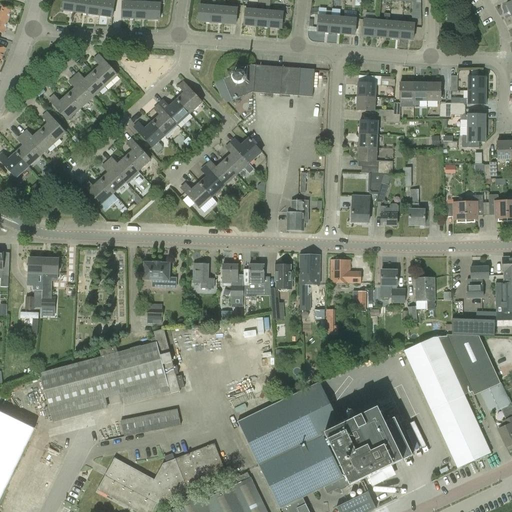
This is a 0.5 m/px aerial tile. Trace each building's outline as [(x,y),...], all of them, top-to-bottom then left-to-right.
[(63,0),(62,11),(75,12),(76,0),(63,0)] [(76,0),(75,12),(87,14),(88,0),(76,0)] [(88,0),(87,14),(99,16),(101,0),(88,0)] [(114,1),(104,0),(101,0),(99,16),(111,18),(114,1)] [(121,18),(134,19),(135,3),(122,2),(121,18)] [(134,19),(146,19),(147,3),(135,3),(134,19)] [(160,4),(147,3),(146,19),(159,20),(160,4)] [(0,5),(0,18),(8,21),(12,9),(9,8),(1,5),(1,6),(0,5)] [(198,22),(210,23),(212,7),(199,5),(198,22)] [(210,23),(222,24),(224,8),(212,7),(210,23)] [(237,9),(224,8),(222,24),(235,25),(237,9)] [(265,8),(265,11),(258,11),(256,27),(269,28),(270,12),(271,9),(265,8)] [(244,26),(256,27),(258,11),(245,9),(244,26)] [(326,11),(326,16),(318,16),(316,32),(330,33),(331,17),(332,11),(326,11)] [(283,13),(270,12),(269,28),(281,29),(283,13)] [(384,14),(384,21),(376,21),(375,37),(388,38),(389,22),(390,14),(384,14)] [(342,18),(331,17),(330,33),(341,34),(342,18)] [(355,19),(342,18),(341,34),(353,35),(355,19)] [(362,36),(375,37),(376,21),(363,20),(362,36)] [(388,38),(400,39),(401,23),(389,22),(388,38)] [(414,24),(401,23),(400,39),(413,40),(414,24)] [(207,63),(207,51),(194,51),(194,62),(207,63)] [(99,66),(92,73),(104,87),(116,76),(98,55),(93,59),(99,66)] [(231,101),(252,93),(255,66),(247,65),(245,70),(243,69),(242,69),(239,69),(237,69),(236,69),(235,70),(234,71),(233,71),(232,73),(232,74),(231,76),(223,79),(231,101)] [(314,70),(300,69),(255,66),(252,93),(298,97),(312,98),(314,70)] [(91,98),(104,87),(92,73),(84,80),(78,73),(73,78),(91,98)] [(467,77),(467,91),(486,91),(486,77),(467,77)] [(74,89),(67,96),(79,109),(91,98),(73,78),(68,82),(74,89)] [(183,93),(176,100),(188,114),(201,103),(182,82),(177,87),(183,93)] [(357,83),(357,97),(375,98),(375,84),(357,83)] [(400,101),(400,103),(400,107),(413,107),(413,105),(413,83),(399,83),(399,101),(400,101)] [(419,101),(427,101),(427,83),(413,83),(413,105),(419,105),(419,101)] [(440,84),(427,83),(427,101),(440,101),(440,84)] [(486,105),(486,91),(467,91),(467,98),(451,98),(451,104),(452,104),(452,110),(465,110),(465,105),(486,105)] [(67,120),(79,109),(67,96),(60,103),(53,96),(49,100),(67,120)] [(374,111),(375,98),(357,97),(356,110),(374,111)] [(176,125),(188,114),(176,100),(169,107),(162,100),(157,105),(176,125)] [(164,136),(176,125),(157,105),(153,109),(159,116),(151,123),(164,136)] [(467,115),(465,115),(465,110),(452,110),(452,115),(461,115),(461,120),(467,120),(467,128),(485,128),(485,115),(467,115)] [(48,124),(40,131),(52,145),(65,133),(47,113),(42,117),(48,124)] [(359,120),(359,134),(377,135),(377,121),(359,120)] [(163,147),(158,142),(164,136),(151,123),(144,129),(138,123),(133,127),(151,148),(152,147),(158,154),(163,150),(163,147)] [(479,148),(479,142),(485,142),(485,128),(467,128),(467,136),(462,136),(462,148),(479,148)] [(26,131),(22,136),(40,156),(52,145),(40,131),(32,138),(26,131)] [(376,148),(377,135),(359,134),(358,147),(376,148)] [(27,168),(40,156),(22,136),(17,140),(23,147),(15,154),(27,168)] [(235,140),(230,144),(254,170),(249,164),(261,153),(249,139),(241,146),(235,140)] [(132,151),(125,158),(137,172),(149,160),(131,140),(126,144),(132,151)] [(497,160),(511,160),(510,142),(497,142),(497,160)] [(218,144),(213,148),(217,153),(222,149),(218,144)] [(236,175),(244,168),(249,174),(254,170),(230,144),(225,148),(231,155),(223,162),(236,175)] [(376,161),(376,148),(358,147),(358,161),(358,167),(362,167),(377,168),(377,161),(376,161)] [(0,161),(15,178),(27,168),(15,154),(8,160),(2,154),(0,155),(0,161)] [(111,158),(106,163),(125,183),(137,172),(125,158),(117,165),(111,158)] [(393,162),(377,161),(377,168),(376,174),(391,174),(392,174),(393,162)] [(210,162),(205,166),(224,186),(236,175),(223,162),(216,168),(210,162)] [(108,173),(100,180),(112,194),(125,183),(106,163),(102,166),(108,173)] [(211,197),(224,186),(205,166),(201,170),(207,177),(199,184),(211,197)] [(403,187),(411,187),(411,168),(403,168),(403,187)] [(387,185),(391,174),(376,174),(369,174),(368,183),(375,183),(375,192),(374,192),(374,194),(375,195),(377,195),(381,183),(387,185)] [(100,205),(112,194),(100,180),(92,187),(86,180),(81,185),(100,205)] [(389,186),(387,185),(381,183),(377,195),(375,203),(383,203),(389,186)] [(199,209),(211,197),(199,184),(192,191),(186,184),(181,188),(199,209)] [(409,190),(409,210),(409,226),(424,226),(424,210),(419,210),(419,190),(409,190)] [(471,202),(465,203),(465,223),(474,223),(474,220),(477,220),(477,216),(483,216),(482,195),(472,196),(471,202)] [(488,195),(488,203),(489,216),(495,215),(495,219),(498,219),(498,222),(507,222),(506,201),(500,202),(498,195),(488,195)] [(352,196),(351,223),(368,223),(369,196),(352,196)] [(291,201),(291,213),(287,213),(287,230),(303,231),(304,223),(309,224),(308,201),(291,201)] [(456,223),(465,223),(465,203),(453,203),(453,204),(447,204),(447,217),(453,217),(454,220),(456,220),(456,223)] [(380,208),(380,214),(380,226),(396,226),(396,214),(398,211),(399,206),(396,204),(392,204),(389,206),(389,208),(380,208)] [(10,254),(3,253),(0,253),(0,277),(9,277),(10,254)] [(300,256),(299,285),(300,310),(310,310),(310,295),(305,295),(305,285),(319,285),(320,256),(300,256)] [(511,284),(511,257),(502,258),(503,272),(503,284),(511,284)] [(36,278),(36,273),(42,273),(43,259),(29,259),(28,273),(29,273),(29,277),(36,278)] [(42,273),(50,274),(50,278),(57,278),(57,274),(58,274),(58,260),(43,259),(42,273)] [(331,283),(349,284),(361,284),(361,273),(350,272),(350,261),(331,260),(331,283)] [(144,263),(144,280),(153,280),(152,287),(176,288),(176,278),(169,278),(169,264),(160,264),(160,263),(154,262),(154,264),(144,263)] [(276,289),(271,289),(273,320),(280,319),(278,304),(277,289),(291,290),(291,281),(290,281),(290,266),(283,266),(282,264),(279,264),(278,266),(275,266),(275,276),(276,276),(276,289)] [(213,280),(208,279),(208,265),(194,265),(193,283),(201,283),(201,288),(213,289),(213,280)] [(222,276),(222,284),(230,284),(230,285),(230,298),(231,298),(231,304),(243,305),(243,285),(243,275),(238,275),(238,266),(222,265),(222,276)] [(249,278),(249,284),(256,284),(256,293),(270,293),(269,278),(264,278),(264,265),(249,265),(249,278)] [(482,299),(482,279),(488,279),(488,268),(470,268),(471,279),(471,286),(466,286),(467,300),(482,299)] [(381,286),(391,286),(391,303),(405,304),(406,289),(397,289),(397,271),(381,271),(381,286)] [(415,301),(427,301),(427,309),(435,309),(434,279),(415,279),(415,301)] [(34,308),(41,308),(42,285),(35,285),(34,298),(26,297),(25,310),(34,310),(34,308)] [(51,286),(42,285),(41,308),(55,309),(55,298),(50,298),(51,286)] [(366,292),(357,292),(357,312),(365,312),(366,292)] [(147,324),(162,324),(162,305),(148,304),(147,324)] [(415,307),(408,307),(409,322),(423,321),(422,314),(416,315),(415,307)] [(327,310),(326,335),(337,335),(337,326),(334,326),(335,310),(327,310)] [(494,337),(495,321),(452,320),(451,335),(494,337)] [(122,404),(169,391),(170,393),(180,391),(179,388),(185,387),(182,375),(176,377),(175,374),(178,374),(178,371),(184,370),(183,366),(177,367),(176,365),(173,366),(170,353),(169,348),(179,347),(178,329),(164,330),(164,329),(153,332),(155,337),(151,338),(152,342),(156,341),(157,342),(39,374),(52,422),(107,408),(104,394),(119,390),(122,404)] [(490,414),(501,409),(506,420),(501,422),(504,427),(498,430),(506,447),(511,444),(511,409),(510,404),(501,384),(500,384),(478,336),(446,335),(474,396),(480,393),(490,414)] [(457,468),(491,453),(437,337),(432,337),(402,351),(457,468)] [(117,352),(116,347),(100,351),(101,357),(117,352)] [(327,494),(338,489),(341,490),(403,460),(412,456),(394,418),(385,423),(377,408),(340,425),(320,382),(237,422),(280,511),(308,511),(302,498),(324,488),(327,494)] [(177,409),(121,421),(124,437),(181,426),(177,409)] [(0,499),(34,429),(0,412),(0,499)] [(187,489),(226,473),(214,444),(175,459),(163,464),(154,480),(115,458),(97,490),(136,511),(152,511),(157,504),(158,505),(188,493),(187,489)] [(266,511),(250,478),(205,500),(203,495),(170,511),(169,511),(266,511)] [(339,511),(367,511),(375,508),(367,493),(337,508),(339,511)]
